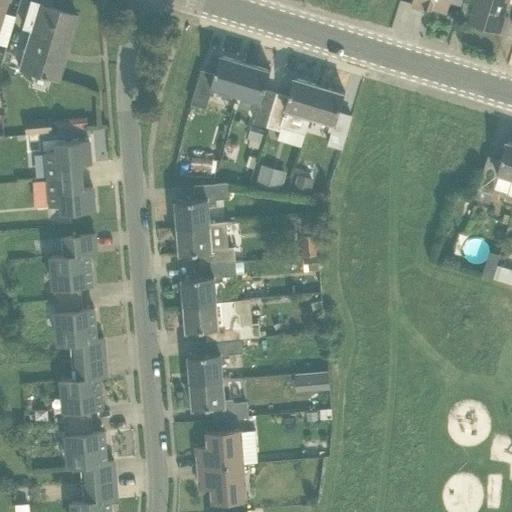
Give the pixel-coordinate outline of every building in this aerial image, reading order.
[(16,66),(56,78),(75,13),(31,0),(29,0),(21,26),(27,29),(16,66)] [(424,4),(446,10),(449,0),(412,0),(411,4),(423,7),(424,4)] [(511,0),(474,0),(468,21),(502,32),(508,14),(505,13),(509,0),(511,1),(511,0)] [(235,92),(245,61),(220,53),(214,72),(202,69),(192,101),(206,105),(210,92),(213,93),(215,86),(235,92)] [(235,92),(256,98),(254,106),(257,107),(253,120),(254,121),(253,124),(251,124),(247,137),(250,137),(248,143),(259,147),(265,127),(263,126),(264,123),(266,124),(276,90),(265,86),(270,68),(245,61),(235,92)] [(309,114),(319,83),(294,75),(289,93),(276,90),(266,124),(280,128),(282,123),(305,130),(309,114)] [(309,114),(330,120),(328,128),(331,129),(327,142),(342,147),(352,113),(339,109),(344,91),(319,83),(309,114)] [(58,125),(87,124),(87,115),(58,116),(58,125)] [(25,132),(52,129),(51,116),(24,118),(25,132)] [(45,149),(47,176),(82,173),(81,161),(91,161),(89,138),(55,141),(55,148),(45,149)] [(511,141),(506,140),(500,158),(487,154),(474,197),(489,201),(492,192),(504,196),(503,197),(511,199),(511,141)] [(203,165),(212,168),(218,148),(208,146),(203,165)] [(281,189),(287,169),(263,161),(256,184),(281,189)] [(293,186),(310,191),(314,176),(297,171),(293,186)] [(60,210),(95,207),(93,185),(83,185),(82,173),(47,176),(49,203),(60,203),(60,210)] [(175,198),(178,223),(211,221),(209,201),(216,200),(216,197),(230,195),(229,181),(194,184),(195,197),(175,198)] [(302,253),(319,251),(316,212),(305,213),(307,231),(300,232),(302,253)] [(199,249),(200,261),(235,259),(234,245),(228,245),(226,220),(211,221),(178,223),(179,251),(199,249)] [(80,283),(92,282),(89,252),(97,251),(95,231),(62,234),(63,251),(49,252),(52,286),(54,286),(55,297),(81,295),(80,283)] [(482,272),(490,275),(494,262),(497,251),(489,249),(482,272)] [(182,275),(184,302),(217,299),(216,278),(223,277),(223,274),(236,272),(236,271),(244,271),(244,267),(252,267),(251,257),(235,259),(200,261),(201,274),(182,275)] [(490,275),(511,281),(511,267),(494,262),(490,275)] [(72,357),(105,354),(104,335),(96,336),(94,306),(82,307),(81,295),(55,297),(56,308),(54,308),(57,341),(71,340),(72,357)] [(186,328),(206,327),(207,338),(242,335),(266,333),(265,328),(260,328),(259,320),(240,322),(240,312),(235,309),(235,298),(217,299),(184,302),(186,328)] [(189,353),(191,379),(224,376),(222,355),(229,355),(229,351),(243,350),(242,335),(207,338),(207,351),(189,353)] [(60,375),(62,409),(65,409),(65,419),(91,417),(90,405),(102,405),(100,374),(107,374),(105,354),(72,357),(73,374),(60,375)] [(233,397),(226,398),(224,376),(191,379),(193,405),(212,403),(213,418),(249,415),(248,414),(258,413),(257,400),(247,400),(247,399),(234,400),(233,397)] [(27,411),(42,410),(41,398),(26,399),(26,400),(24,400),(24,410),(27,410),(27,411)] [(82,479),(115,477),(114,458),(107,458),(104,429),(92,429),(91,417),(65,419),(66,431),(64,431),(67,463),(81,463),(82,479)] [(196,445),(198,465),(245,461),(242,426),(207,429),(208,444),(196,445)] [(212,498),(248,496),(245,461),(198,465),(199,485),(211,484),(212,498)] [(111,511),(110,497),(117,496),(115,477),(82,479),(83,497),(70,497),(71,511),(111,511)] [(15,511),(30,511),(30,500),(14,502),(15,511)]
